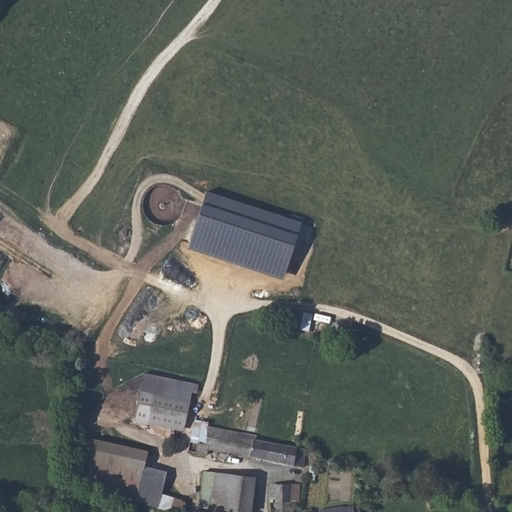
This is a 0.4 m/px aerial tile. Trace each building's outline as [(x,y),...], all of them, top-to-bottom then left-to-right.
[(302,223),(207,192),(199,214),(188,249),(283,280),(295,245),(302,223)] [(300,311),(297,330),(308,331),(311,313),(300,311)] [(144,374),(135,416),(185,426),(192,392),(193,384),(144,374)] [(303,467),(306,449),(255,439),(256,436),(207,427),(208,423),(195,420),(191,441),(190,441),(188,451),(207,455),(208,449),(303,467)] [(148,452),(95,440),(86,486),(138,497),(137,502),(158,507),(164,481),(142,476),(148,452)] [(251,511),(255,478),(204,471),(199,507),(214,509),(213,511),(251,511)] [(291,501),(293,501),(300,501),(300,478),(294,479),(295,484),(290,484),(291,501)] [(291,501),(290,484),(275,485),(276,491),(270,491),(269,491),(269,498),(276,498),(276,511),(293,511),(293,501),(291,501)] [(182,511),(185,502),(161,496),(158,510),(168,511),(182,511)]
